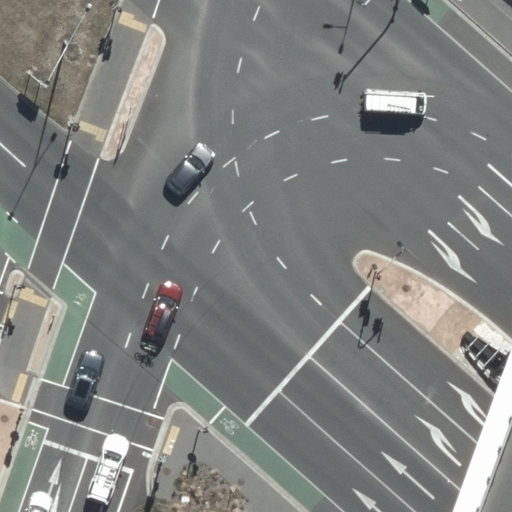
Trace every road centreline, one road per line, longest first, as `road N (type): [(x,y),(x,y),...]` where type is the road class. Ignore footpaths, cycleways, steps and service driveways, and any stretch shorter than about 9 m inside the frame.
road 1 (primary): [(420,511),(160,283)]
road 2 (trunk): [(160,283),(255,0)]
road 3 (trunk): [(80,511),(160,283)]
road 4 (primary): [(335,0),(511,158)]
road 5 (primary): [(160,283),(0,141)]
